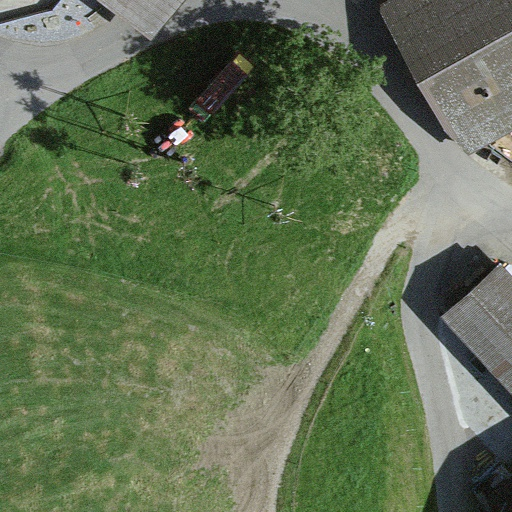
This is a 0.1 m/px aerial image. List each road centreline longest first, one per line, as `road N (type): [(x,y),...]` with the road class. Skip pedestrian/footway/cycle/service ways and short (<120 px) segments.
road 1 (unclassified): [(317,0),(477,204),(511,225)]
road 2 (unclassified): [(0,118),(36,86),(225,0)]
